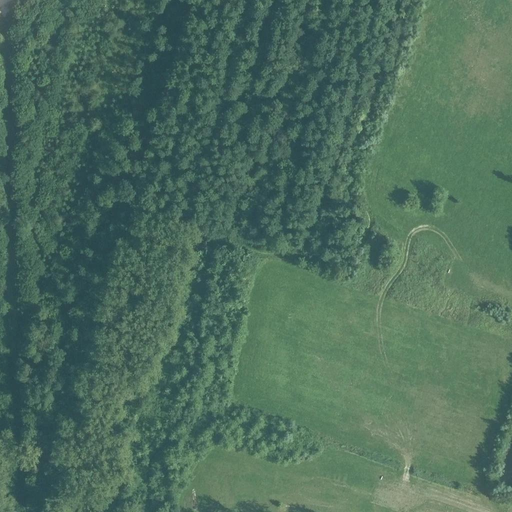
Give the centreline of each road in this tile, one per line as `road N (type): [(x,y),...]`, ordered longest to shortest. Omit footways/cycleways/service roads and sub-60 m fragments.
road 1 (track): [(17,511),(11,175)]
road 2 (track): [(11,175),(6,0)]
